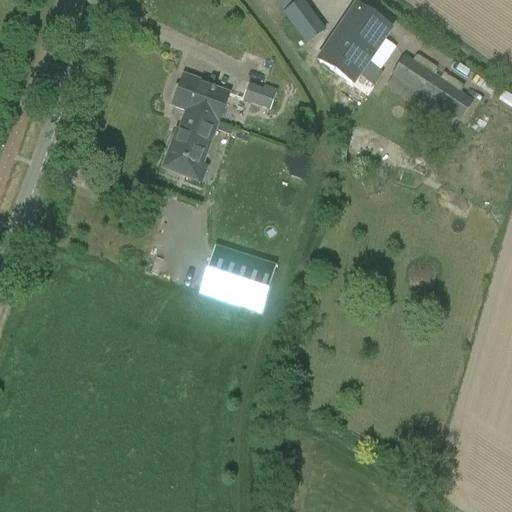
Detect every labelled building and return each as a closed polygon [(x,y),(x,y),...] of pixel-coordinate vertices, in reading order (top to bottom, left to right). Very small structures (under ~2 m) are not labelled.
[(322,31),(301,2),(283,16),(304,44),(322,31)] [(374,88),(383,75),(366,63),(388,32),(354,9),(320,60),(353,82),(357,77),(374,88)] [(385,88),(452,132),(473,102),(460,93),(464,87),(417,55),(412,62),(404,56),(385,88)] [(197,116),(217,123),(228,95),(199,84),(200,82),(184,76),(172,107),(197,116)] [(241,102),(270,112),(277,91),(264,87),(263,90),(248,85),(241,102)] [(197,116),(190,134),(176,131),(162,169),(200,183),(206,168),(201,166),(217,123),(197,116)] [(220,124),(217,132),(228,136),(231,128),(220,124)] [(408,162),(425,172),(432,161),(414,151),(408,162)] [(302,177),(302,164),(282,164),(282,177),(302,177)] [(204,294),(258,312),(273,271),(245,261),(242,269),(216,260),(204,294)]
